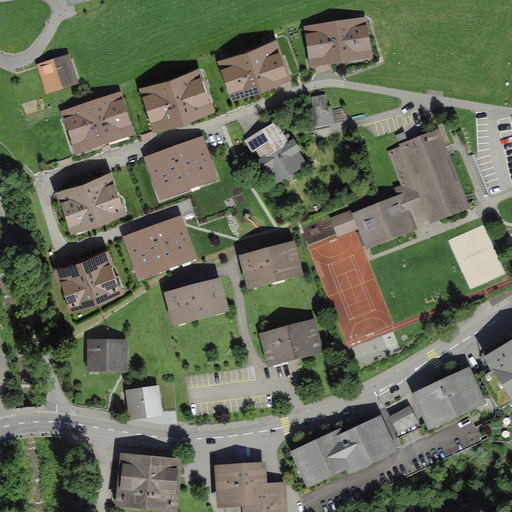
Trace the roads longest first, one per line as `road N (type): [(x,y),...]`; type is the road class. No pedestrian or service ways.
road 1 (residential): [(186,209),(62,252),(48,179),(320,83),(511,113)]
road 2 (primary): [(511,310),(376,394),(301,422),(206,438),(102,428)]
road 3 (residential): [(57,423),(0,221)]
